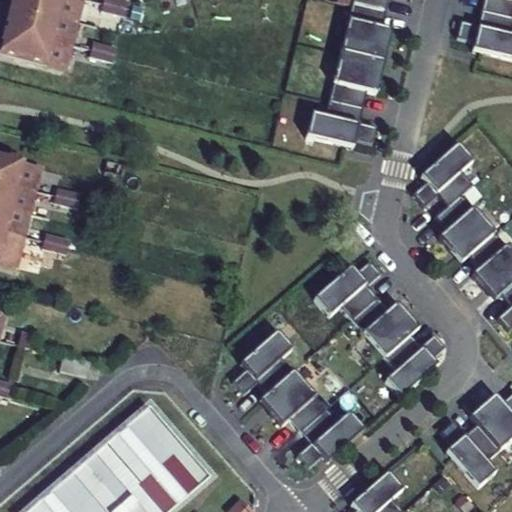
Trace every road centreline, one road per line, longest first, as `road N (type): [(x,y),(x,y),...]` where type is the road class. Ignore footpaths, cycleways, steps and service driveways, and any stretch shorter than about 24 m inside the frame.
road 1 (residential): [(297,511),(458,368),(460,330),(385,229),(436,0)]
road 2 (residential): [(292,511),(180,380),(162,370),(114,384),(0,483)]
